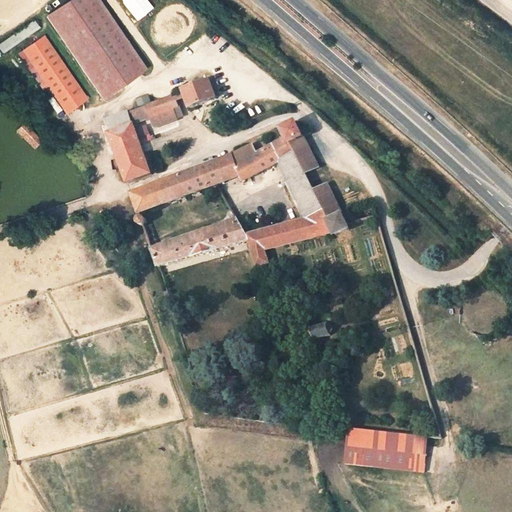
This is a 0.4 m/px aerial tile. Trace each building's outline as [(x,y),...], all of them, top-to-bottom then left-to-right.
[(99,0),(65,0),(45,14),(101,98),(145,68),(99,0)] [(118,0),(132,20),(150,8),(144,0),(118,0)] [(0,50),(1,52),(38,28),(33,20),(0,41),(0,50)] [(46,37),(24,52),(69,119),(90,104),(46,37)] [(209,82),(131,110),(135,122),(149,117),(153,126),(177,117),(174,107),(187,102),(189,107),(215,98),(209,82)] [(104,120),(110,133),(132,125),(127,112),(104,120)] [(24,122),(10,136),(27,154),(41,139),(24,122)] [(255,152),(252,143),(236,152),(132,193),(140,214),(216,184),(240,176),(242,183),(278,167),(305,218),(247,235),(237,218),(153,249),(160,268),(250,240),(257,267),(270,264),(266,250),(334,230),(337,235),(349,229),(347,225),(342,216),(331,221),(313,189),(306,173),(290,141),(303,135),(296,122),(282,129),(285,133),(281,135),(283,138),(255,152)] [(132,125),(110,133),(128,182),(152,174),(132,125)] [(318,167),(303,135),(290,141),(306,173),(318,167)] [(325,182),(313,189),(331,221),(342,216),(325,182)] [(141,215),(140,214),(138,214),(136,215),(135,216),(134,218),(133,220),(134,222),(135,224),(138,226),(139,226),(141,226),(144,224),(144,221),(144,219),(143,216),(141,215)] [(329,323),(310,328),(313,341),(332,336),(330,331),(335,330),(333,325),(329,326),(329,323)] [(343,465),(424,472),(427,436),(346,428),(343,465)]
